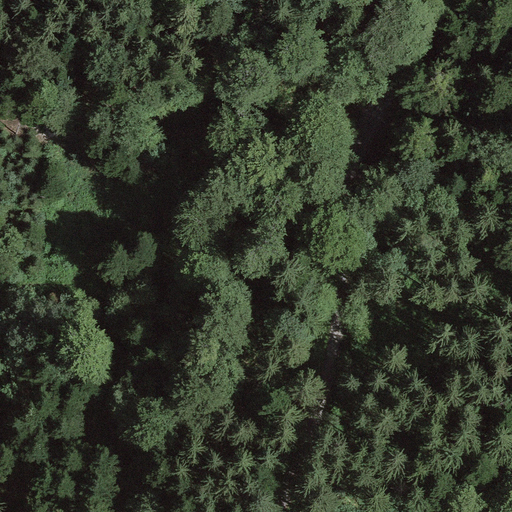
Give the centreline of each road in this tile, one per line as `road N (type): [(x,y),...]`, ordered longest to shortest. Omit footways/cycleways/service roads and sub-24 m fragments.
road 1 (track): [(284,511),(331,371),(364,135),(451,0)]
road 2 (track): [(0,292),(105,281),(250,222),(349,205)]
